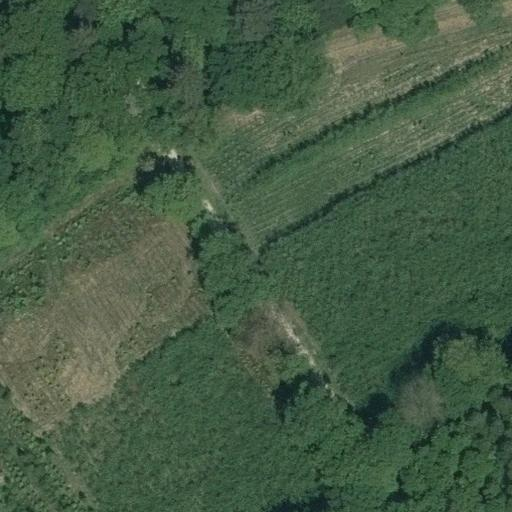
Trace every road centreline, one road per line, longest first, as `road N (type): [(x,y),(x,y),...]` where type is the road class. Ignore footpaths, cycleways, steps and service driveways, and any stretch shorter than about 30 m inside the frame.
road 1 (unclassified): [(104,0),(142,107),(400,511)]
road 2 (track): [(0,210),(114,121),(173,92),(492,0)]
